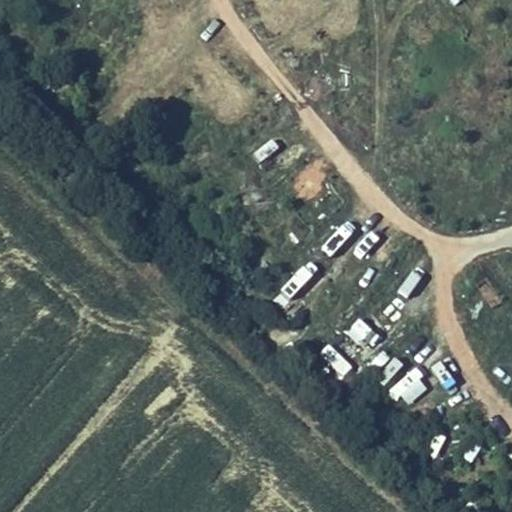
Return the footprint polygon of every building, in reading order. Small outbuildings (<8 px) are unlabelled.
[(79,3),(50,33),(76,58),(105,29),(79,3)] [(449,8),(433,26),(458,48),(474,30),(449,8)] [(173,108),(196,117),(209,84),(186,75),(173,108)] [(156,143),(168,146),(174,124),(163,120),(156,143)] [(320,261),(346,237),(337,227),(311,251),(320,261)] [(296,309),(313,282),(299,274),(282,300),(296,309)] [(292,340),(293,326),(262,324),(261,339),(292,340)] [(446,421),(428,457),(449,468),(467,431),(446,421)] [(450,464),(440,476),(455,489),(466,477),(450,464)] [(481,511),(488,500),(471,492),(462,511),(481,511)]
